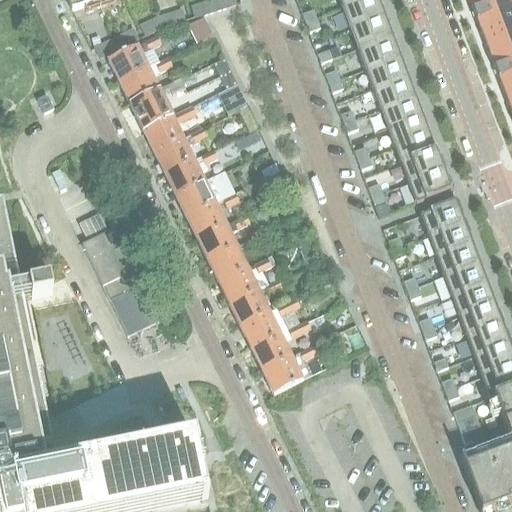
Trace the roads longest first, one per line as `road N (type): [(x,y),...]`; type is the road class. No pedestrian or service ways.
road 1 (residential): [(43,0),(292,511)]
road 2 (residential): [(259,0),(456,511)]
road 3 (residential): [(497,184),(426,0)]
